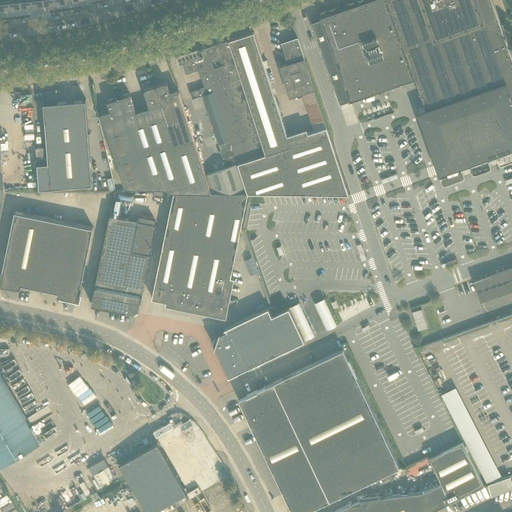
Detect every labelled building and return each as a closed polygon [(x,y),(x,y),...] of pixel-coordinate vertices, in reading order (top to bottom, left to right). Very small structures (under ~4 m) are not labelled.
[(9,0),(0,0),(0,8),(10,7),(9,0)] [(380,0),(347,12),(374,93),(414,79),(425,109),(429,120),(442,157),(511,132),(511,57),(504,34),(491,0),(380,0)] [(311,22),(340,104),(349,100),(349,102),(374,93),(347,12),(333,17),(331,13),(320,18),(320,19),(312,22),(311,22)] [(237,163),(248,193),(248,192),(348,194),(326,127),(288,139),(254,32),(228,40),(265,154),(237,163)] [(290,96),(313,89),(314,88),(303,56),(298,39),(281,44),(287,64),(280,66),(290,96)] [(206,67),(214,91),(237,163),(265,154),(228,40),(200,49),(206,67)] [(177,57),(179,65),(183,64),(186,73),(199,69),(205,87),(193,91),(190,92),(192,97),(192,98),(203,94),(203,95),(214,91),(206,67),(200,49),(177,57)] [(156,87),(175,144),(194,138),(179,92),(171,95),(167,83),(165,82),(157,84),(157,85),(156,87)] [(173,192),(211,192),(205,174),(206,174),(194,138),(175,144),(156,87),(153,86),(145,88),(144,91),(151,112),(137,116),(131,96),(129,94),(121,97),(120,99),(117,98),(109,100),(108,103),(112,114),(102,117),(105,127),(125,188),(137,188),(146,185),(147,188),(168,188),(169,191),(173,191),(173,192)] [(226,167),(206,174),(205,174),(211,192),(248,193),(237,163),(214,91),(203,95),(226,167)] [(37,164),(39,188),(92,184),(86,104),(86,102),(86,99),(84,99),(84,100),(57,103),(57,102),(51,102),(51,103),(45,103),(43,103),(43,106),(44,106),(48,163),(37,164)] [(36,148),(37,159),(44,158),(43,148),(36,148)] [(471,163),(472,175),(490,173),(489,163),(483,164),(483,162),(471,163)] [(211,192),(173,192),(152,298),(166,301),(165,304),(173,306),(183,308),(184,308),(193,310),(194,310),(204,312),(205,312),(214,315),(216,315),(225,317),(226,317),(234,277),(230,276),(248,193),(211,192)] [(21,285),(39,288),(53,219),(14,211),(2,269),(1,269),(0,274),(0,284),(20,288),(21,285)] [(91,304),(138,313),(157,224),(110,214),(91,304)] [(53,219),(39,288),(58,292),(57,296),(79,300),(81,286),(92,227),(53,219)] [(326,329),(337,323),(323,297),(313,302),(326,329)] [(211,338),(213,342),(215,345),(214,347),(215,347),(215,346),(220,356),(219,357),(219,358),(220,357),(229,375),(227,376),(228,376),(237,372),(237,373),(238,373),(238,372),(304,340),(291,312),(302,307),(300,302),(272,315),(268,307),(224,328),(224,329),(226,329),(226,330),(219,333),(220,332),(219,332),(219,334),(211,338)] [(418,333),(439,326),(431,302),(410,308),(418,333)] [(343,349),(238,399),(292,511),(304,511),(399,467),(343,349)] [(0,465),(40,442),(29,424),(0,374),(0,465)] [(170,422),(153,432),(156,437),(173,427),(170,422)] [(332,511),(427,511),(484,485),(463,441),(430,458),(442,482),(423,491),(361,499),(332,511)] [(58,463),(45,444),(35,451),(36,451),(42,447),(47,454),(41,458),(49,469),(58,463)] [(122,465),(130,479),(149,511),(184,491),(157,444),(122,465)] [(108,466),(93,475),(99,486),(106,482),(107,484),(110,483),(108,480),(114,477),(108,466)] [(511,488),(511,482),(510,476),(488,484),(492,495),(511,488)] [(204,499),(178,511),(234,511),(220,482),(200,491),(204,499)]
